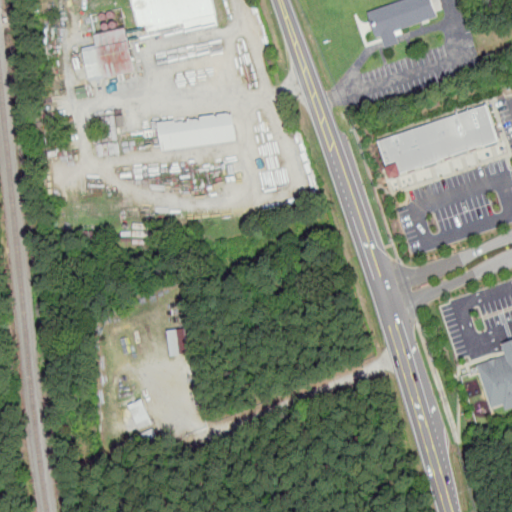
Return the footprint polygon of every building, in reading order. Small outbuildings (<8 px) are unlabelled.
[(444,16),(439,0),(403,0),(370,9),(381,49),(400,44),(396,29),(444,16)] [(90,80),(135,72),(128,27),(95,33),(97,46),(84,48),(90,80)] [(488,104),(379,141),(391,178),(500,141),(488,104)] [(237,142),(234,114),(159,123),(162,150),(237,142)] [(170,328),(170,354),(192,354),(192,328),(170,328)] [(511,406),(511,340),(502,343),(506,357),(478,365),(491,412),(511,406)] [(142,428),(153,423),(147,407),(135,411),(142,428)]
